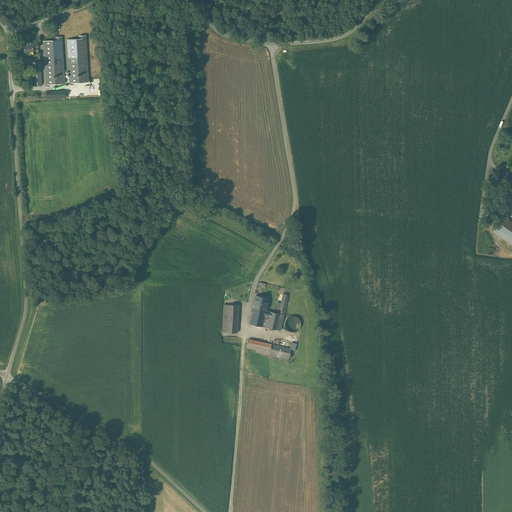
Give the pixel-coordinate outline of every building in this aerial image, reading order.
[(69,83),(89,82),(86,35),(78,35),(79,38),(67,39),(69,83)] [(37,40),(32,41),(33,42),(23,43),(24,52),(25,55),(29,55),(29,51),(33,51),(33,50),(36,50),(35,47),(38,47),(38,44),(37,44),(37,40)] [(62,40),(43,41),(46,84),(64,83),(62,40)] [(511,244),(511,223),(503,217),(493,232),(501,237),(503,233),(507,235),(504,239),(511,244)] [(278,314),(266,311),(265,315),(265,316),(268,317),(266,328),(280,331),(284,313),(288,295),(283,294),(278,314)] [(268,299),(255,296),(251,312),(265,315),(266,311),(268,299)] [(238,305),(224,304),(222,332),(237,333),(238,305)] [(265,315),(251,312),(249,324),(262,327),(265,316),(265,315)] [(291,328),(291,331),(299,331),(298,316),(288,317),(288,328),(291,328)] [(257,341),(248,339),(246,348),(255,350),(257,341)] [(267,344),(257,341),(255,350),(265,352),(267,344)] [(291,349),(267,344),(265,352),(269,353),(269,355),(288,360),(291,349)]
